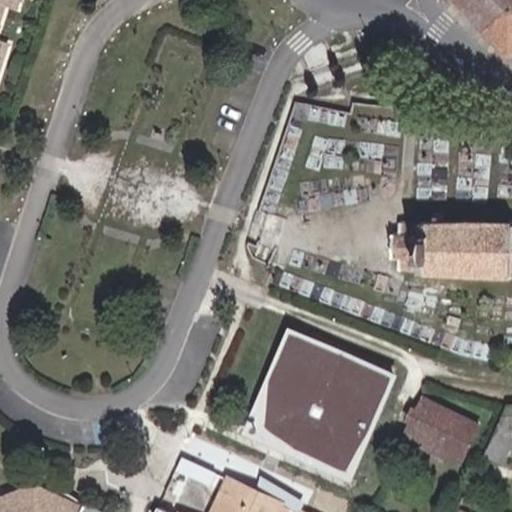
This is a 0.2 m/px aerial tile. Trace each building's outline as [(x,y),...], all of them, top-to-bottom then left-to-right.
[(23,7),(24,0),(0,0),(0,87),(14,44),(0,40),(0,39),(11,3),(23,7)] [(459,0),(476,16),(490,0),(459,0)] [(511,0),(490,0),(476,16),(496,37),(511,20),(511,0)] [(511,53),(511,20),(496,37),(511,53)] [(325,99),(351,103),(354,93),(336,92),(325,93),(325,99)] [(318,114),(325,99),(325,93),(298,97),(295,110),(318,114)] [(348,117),(351,103),(325,99),(318,114),(348,117)] [(511,223),(449,223),(449,216),(439,217),(439,224),(402,224),(402,241),(398,241),(398,263),(403,263),(403,275),(410,275),(410,278),(511,279),(511,223)] [(399,372),(287,325),(242,432),(350,485),(399,372)] [(403,433),(414,438),(432,401),(420,396),(403,433)] [(511,399),(505,399),(502,405),(494,424),(511,424),(511,399)] [(459,415),(432,401),(414,438),(458,460),(477,424),(459,415)] [(215,511),(288,511),(228,485),(215,511)] [(67,511),(68,502),(53,497),(46,496),(35,496),(37,499),(21,501),(11,504),(0,510),(0,511),(67,511)]
